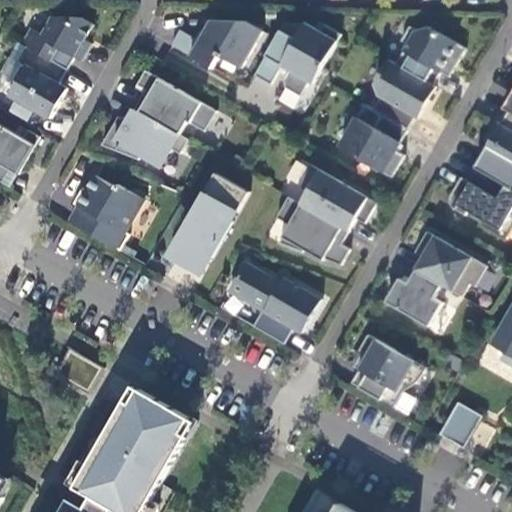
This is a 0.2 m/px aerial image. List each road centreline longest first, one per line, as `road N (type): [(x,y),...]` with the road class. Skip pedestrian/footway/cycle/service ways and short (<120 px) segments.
road 1 (residential): [(511,18),(291,408)]
road 2 (residential): [(12,246),(291,408)]
road 3 (residential): [(149,0),(12,246)]
road 4 (residential): [(291,408),(470,511)]
